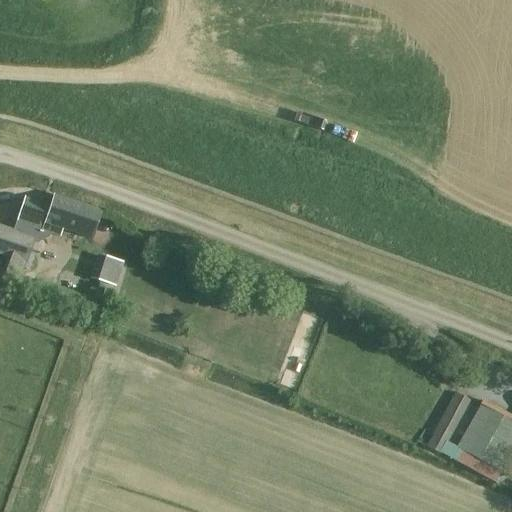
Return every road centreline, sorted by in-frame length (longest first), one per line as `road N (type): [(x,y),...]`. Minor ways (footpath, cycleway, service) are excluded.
road 1 (unclassified): [(511,344),(318,258),(0,158)]
road 2 (track): [(455,29),(266,15),(183,43),(152,73),(0,73)]
